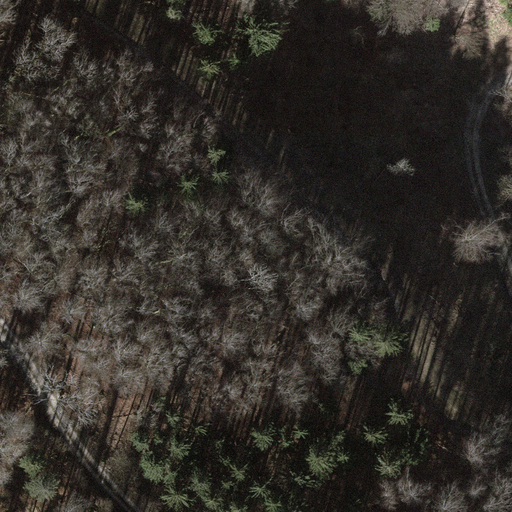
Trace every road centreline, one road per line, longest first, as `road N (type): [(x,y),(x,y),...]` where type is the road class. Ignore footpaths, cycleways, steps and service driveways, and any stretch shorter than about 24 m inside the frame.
road 1 (track): [(511,443),(459,415),(418,355),(392,276),(297,169),(92,0)]
road 2 (track): [(0,322),(104,488),(130,511)]
road 3 (track): [(511,71),(470,101),(474,153),(511,269)]
